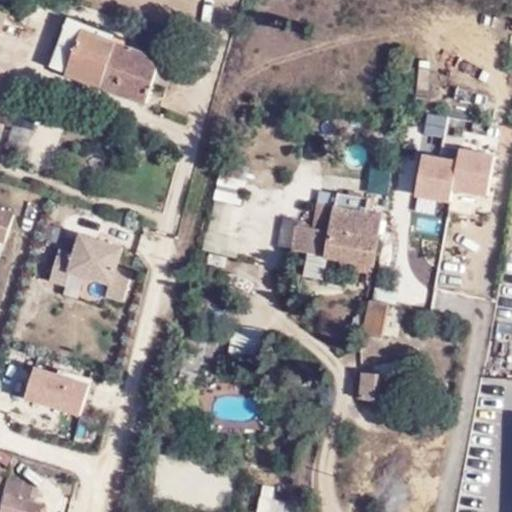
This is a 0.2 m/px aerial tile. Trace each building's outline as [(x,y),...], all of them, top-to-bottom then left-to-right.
[(45,0),(28,0),(23,14),(39,20),(45,0)] [(0,66),(0,39),(9,15),(0,11),(0,94),(8,70),(0,66)] [(108,34),(67,19),(52,68),(102,87),(148,104),(155,83),(168,87),(173,71),(160,66),(162,60),(105,40),(108,34)] [(11,64),(0,59),(0,66),(8,70),(11,64)] [(460,159),(456,187),(489,196),(497,152),(463,144),(460,159)] [(460,159),(426,151),(417,193),(453,203),(456,187),(460,159)] [(319,204),(314,228),(380,239),(384,216),(369,214),(371,201),(338,195),(336,207),(319,204)] [(15,216),(0,210),(0,240),(6,242),(15,216)] [(380,239),(314,228),(295,225),(290,250),(340,259),(375,265),(380,239)] [(117,268),(123,249),(81,236),(75,255),(60,250),(50,281),(67,286),(71,272),(111,284),(107,296),(124,301),(133,273),(117,268)] [(375,265),(340,259),(339,268),(373,273),(375,265)] [(370,312),(365,334),(383,339),(390,305),(372,301),(370,312)] [(232,353),(264,353),(264,325),(232,325),(232,353)] [(88,380),(38,364),(27,398),(78,415),(88,380)] [(388,403),(391,376),(364,373),(361,400),(388,403)] [(408,378),(391,376),(388,403),(405,405),(408,378)] [(27,502),(31,487),(6,479),(1,494),(0,498),(0,511),(40,511),(42,506),(27,502)] [(286,511),(291,496),(263,488),(256,511),(286,511)]
